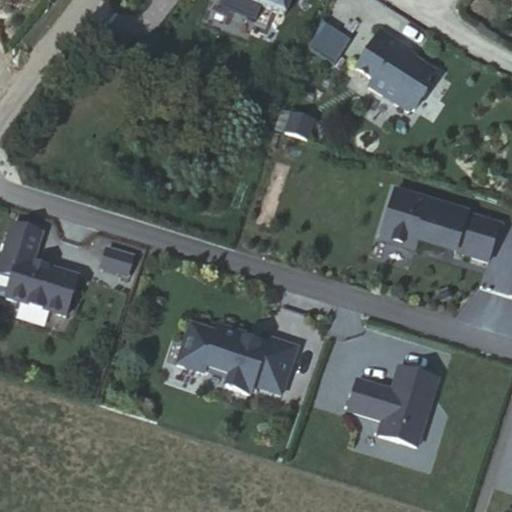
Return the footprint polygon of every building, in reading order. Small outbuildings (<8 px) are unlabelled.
[(243,0),(283,17),(290,0),(243,0)] [(439,62),(380,27),(356,63),(370,71),(368,86),(407,113),(439,62)] [(137,41),(119,70),(121,72),(132,77),(151,50),(137,41)] [(397,194),(382,243),(416,254),(419,245),(446,253),(448,249),(457,252),(456,256),(489,267),(500,229),(469,219),(470,217),(397,194)] [(41,227),(12,217),(0,252),(0,293),(69,316),(80,277),(29,261),(41,227)] [(131,278),(137,255),(105,246),(99,270),(131,278)] [(215,327),(188,320),(174,362),(205,371),(207,364),(228,371),(224,383),(252,392),(253,385),(283,396),(298,344),(266,333),(264,338),(216,324),(215,327)] [(419,446),(440,376),(396,363),(389,384),(356,375),(344,410),(381,421),(377,434),(419,446)]
